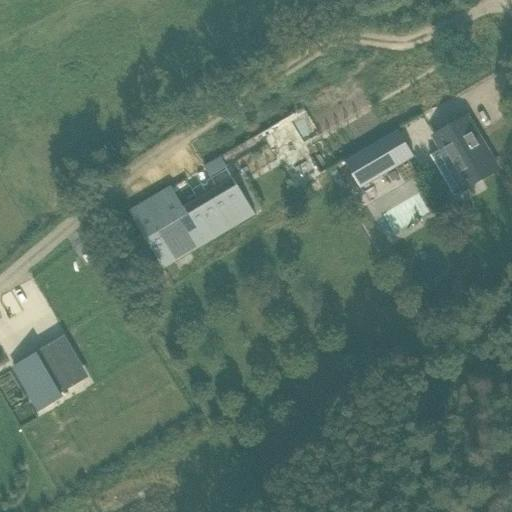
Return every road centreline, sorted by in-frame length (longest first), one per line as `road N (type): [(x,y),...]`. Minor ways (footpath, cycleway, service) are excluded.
road 1 (residential): [(0,284),(138,163),(340,37),(410,45),(505,0)]
road 2 (unclassified): [(385,511),(427,366)]
